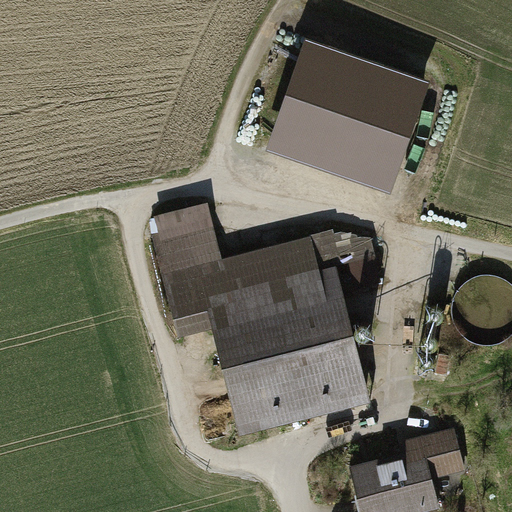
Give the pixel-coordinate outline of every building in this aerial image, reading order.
[(304,31),(269,144),(397,183),(432,70),(304,31)] [(175,344),(213,333),(342,298),(382,287),(370,242),(331,235),(220,265),(210,226),(148,243),(175,344)] [(370,402),(342,298),(213,333),(241,437),(370,402)] [(437,309),(432,308),(426,311),(424,316),(424,321),(428,326),(434,327),(439,324),(442,319),(441,313),(437,309)] [(429,331),(423,330),(418,332),(415,337),(416,343),(420,347),(425,348),(431,346),(433,341),(433,335),(429,331)] [(424,350),(418,349),(413,352),(410,357),(411,363),(415,367),(420,368),(426,365),(429,360),(428,355),(424,350)] [(423,373),(417,372),(412,374),(409,379),(410,385),(414,389),(419,390),(425,388),(427,383),(427,377),(423,373)] [(407,458),(351,472),(361,511),(421,511),(438,508),(432,482),(463,474),(453,431),(403,444),(407,458)]
